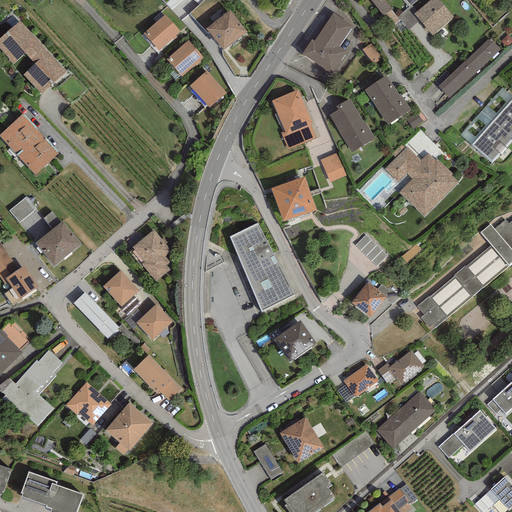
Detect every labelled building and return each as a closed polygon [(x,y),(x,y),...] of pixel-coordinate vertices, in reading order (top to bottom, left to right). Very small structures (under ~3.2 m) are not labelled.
[(392,10),(383,0),(368,0),(382,18),(392,10)] [(434,0),(431,0),(414,15),(432,36),(451,19),(434,0)] [(511,0),(468,0),(495,31),(511,13),(511,0)] [(164,16),(143,35),(158,52),(180,34),(164,16)] [(230,16),(209,33),(224,51),(245,34),(230,16)] [(349,27),(332,16),(305,57),(333,75),(347,53),(336,46),(349,27)] [(20,23),(0,38),(0,46),(41,95),(67,73),(20,23)] [(187,42),(165,61),(180,78),(202,58),(187,42)] [(369,45),(362,50),(371,61),(378,56),(369,45)] [(468,65),(441,89),(452,102),(479,78),(468,65)] [(207,73),(190,89),(207,108),(225,93),(207,73)] [(410,113),(387,78),(366,92),(390,127),(410,113)] [(303,91),(272,105),(284,133),(278,135),(287,155),(317,142),(312,131),(319,128),(303,91)] [(511,141),(511,99),(471,146),(492,164),(511,141)] [(376,139),(351,101),(327,116),(352,154),(376,139)] [(57,155),(25,116),(0,134),(35,176),(57,155)] [(405,147),(384,168),(400,184),(409,175),(414,180),(403,192),(428,216),(459,184),(429,155),(421,163),(405,147)] [(336,154),(320,161),(330,183),(346,176),(336,154)] [(304,178),(270,191),(283,224),(316,212),(304,178)] [(26,201),(8,219),(18,229),(36,211),(26,201)] [(505,220),(494,229),(511,250),(511,220),(508,224),(505,220)] [(257,223),(229,237),(236,255),(246,277),(262,310),(280,301),(293,295),(257,223)] [(491,246),(417,306),(424,314),(420,318),(429,329),(432,326),(435,328),(511,264),(511,250),(494,229),(490,224),(480,233),(491,246)] [(65,226),(40,246),(57,266),(82,246),(65,226)] [(174,254),(154,231),(130,252),(159,285),(173,273),(169,269),(173,265),(168,259),(174,254)] [(0,243),(0,277),(5,286),(9,284),(6,280),(18,272),(0,243)] [(6,280),(9,284),(21,301),(38,288),(24,267),(18,272),(6,280)] [(123,273),(105,288),(122,309),(140,295),(123,273)] [(367,283),(352,303),(371,318),(387,298),(367,283)] [(84,295),(74,305),(107,340),(118,330),(84,295)] [(157,306),(138,324),(155,341),(173,323),(157,306)] [(300,320),(272,340),(289,363),(317,343),(300,320)] [(0,330),(0,372),(6,379),(27,356),(0,330)] [(387,363),(377,370),(386,381),(394,376),(401,385),(425,367),(411,349),(390,366),(387,363)] [(63,364),(49,353),(20,388),(16,384),(6,396),(42,427),(56,411),(40,397),(56,378),(53,376),(63,364)] [(148,358),(133,372),(156,395),(159,392),(169,402),(181,390),(148,358)] [(366,365),(343,381),(355,398),(378,381),(366,365)] [(511,385),(495,402),(509,417),(511,414),(511,385)] [(110,406),(89,387),(70,406),(93,427),(110,406)] [(419,392),(376,430),(393,449),(436,411),(419,392)] [(152,426),(129,405),(106,431),(129,452),(152,426)] [(480,409),(438,447),(448,458),(463,444),(470,452),(497,428),(480,409)] [(305,417),(279,433),(297,463),(324,447),(305,417)] [(373,444),(364,432),(331,455),(339,467),(373,444)] [(265,444),(253,452),(270,479),(282,471),(265,444)] [(0,494),(0,495),(1,491),(3,492),(11,468),(0,464),(0,494)] [(58,481),(29,471),(21,492),(23,493),(22,496),(47,505),(46,508),(50,509),(49,511),(76,511),(83,493),(57,484),(58,481)] [(322,474),(283,499),(286,503),(283,505),(287,511),(311,511),(334,498),(327,487),(330,485),(322,474)] [(511,485),(505,477),(491,490),(509,510),(511,506),(511,485)] [(369,511),(368,511),(406,511),(412,508),(408,504),(417,499),(406,484),(369,511)]
